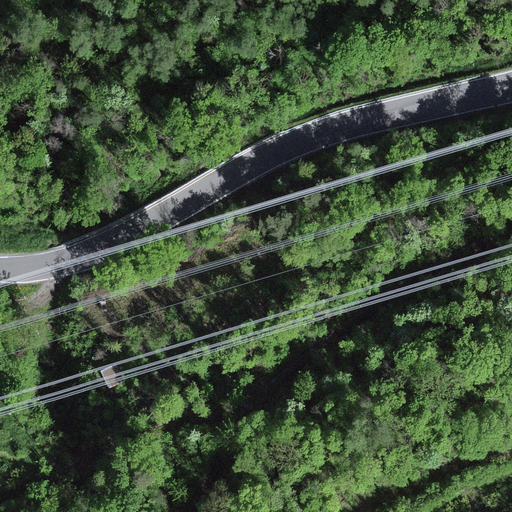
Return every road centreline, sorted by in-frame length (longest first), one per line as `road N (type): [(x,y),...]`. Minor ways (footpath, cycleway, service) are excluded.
road 1 (tertiary): [(0,269),(78,259),(292,145),(511,86)]
road 2 (track): [(511,229),(421,270),(252,399)]
